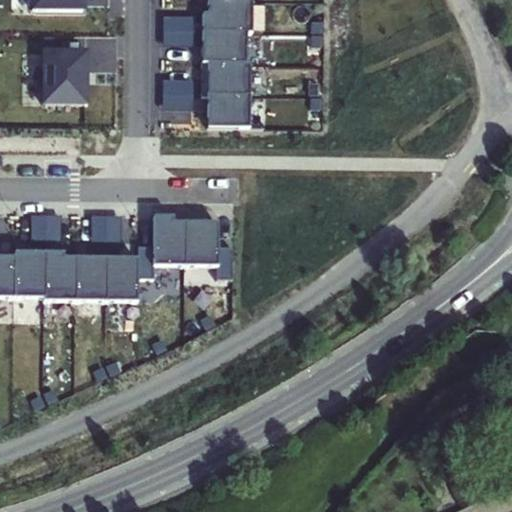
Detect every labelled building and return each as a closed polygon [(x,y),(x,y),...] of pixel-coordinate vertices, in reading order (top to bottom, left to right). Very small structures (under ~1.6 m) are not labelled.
[(31,0),(31,11),(82,12),(82,0),(31,0)] [(251,6),(207,6),(207,36),(245,36),(251,36),(251,6)] [(161,36),(192,36),(192,21),(161,21),(161,36)] [(192,36),(161,36),(161,49),(192,50),(192,36)] [(245,68),(245,36),(207,36),(201,36),(201,68),(206,68),(245,68)] [(41,56),(40,108),(83,108),(83,86),(82,86),(83,57),(41,56)] [(245,68),(206,68),(206,101),(248,101),(249,68),(245,68)] [(160,100),(191,101),(191,85),(160,85),(160,100)] [(191,113),(191,101),(160,100),(160,113),(191,113)] [(248,133),(248,101),(206,101),(206,133),(248,133)] [(42,245),(42,219),(28,219),(28,245),(42,245)] [(42,219),(42,245),(56,245),(57,219),(42,219)] [(89,246),(103,246),(104,220),(89,220),(89,246)] [(104,220),(103,246),(118,246),(118,220),(104,220)] [(151,253),(151,271),(182,272),(183,228),(151,228),(151,253)] [(182,272),(216,272),(216,254),(216,229),(183,228),(182,272)] [(135,284),(150,284),(151,271),(151,253),(135,253),(135,264),(135,284)] [(216,272),(216,285),(231,285),(231,254),(216,254),(216,272)] [(0,302),(10,303),(11,258),(0,257),(0,302)] [(11,258),(10,303),(40,303),(41,303),(42,263),(42,258),(11,258)] [(41,303),(40,303),(40,306),(72,306),(72,264),(42,263),(41,303)] [(72,264),(72,306),(103,307),(103,264),(72,264)] [(103,264),(103,307),(135,307),(135,284),(135,264),(103,264)]
